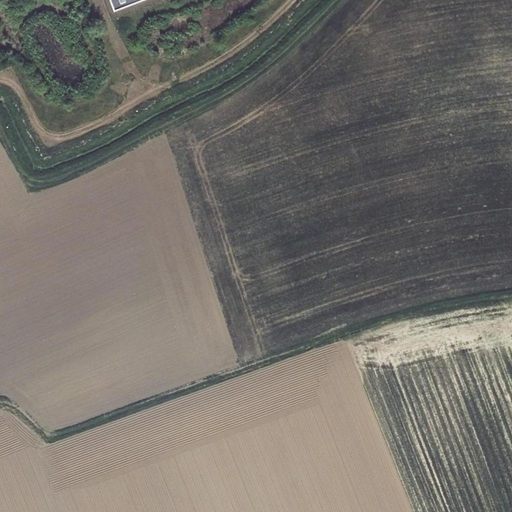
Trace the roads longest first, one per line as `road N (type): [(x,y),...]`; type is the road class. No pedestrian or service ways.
road 1 (track): [(0,398),(44,436),(57,436),(368,321),(511,292)]
road 2 (track): [(292,0),(242,45),(63,139),(45,139),(15,87),(0,80)]
